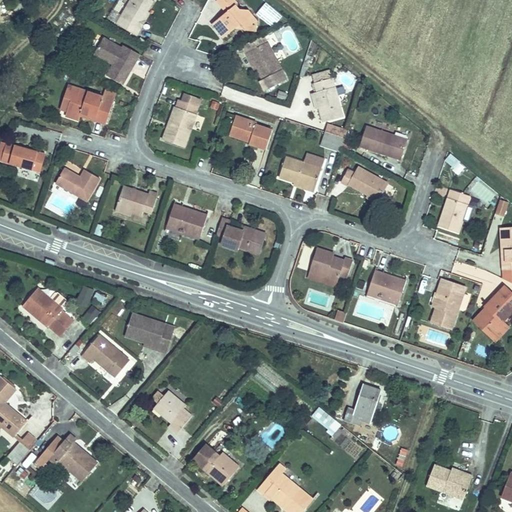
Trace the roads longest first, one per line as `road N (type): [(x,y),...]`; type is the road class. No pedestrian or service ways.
road 1 (secondary): [(266,315),(0,224)]
road 2 (residential): [(204,511),(0,336)]
road 3 (residential): [(163,61),(140,124),(146,157),(301,211)]
road 4 (secondary): [(511,399),(266,315)]
